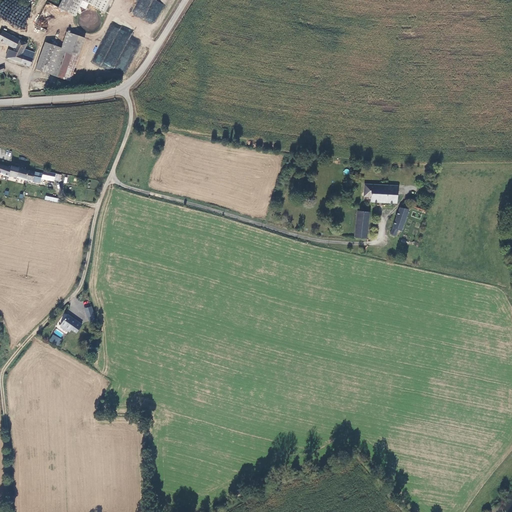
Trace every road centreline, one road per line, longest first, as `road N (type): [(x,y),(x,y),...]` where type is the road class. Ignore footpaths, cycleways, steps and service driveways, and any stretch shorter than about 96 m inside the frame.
road 1 (unclassified): [(366,243),(307,237),(108,178)]
road 2 (track): [(10,511),(1,371),(70,296)]
road 3 (unclassified): [(70,296),(82,279),(108,178)]
road 4 (tertiary): [(0,102),(122,88)]
